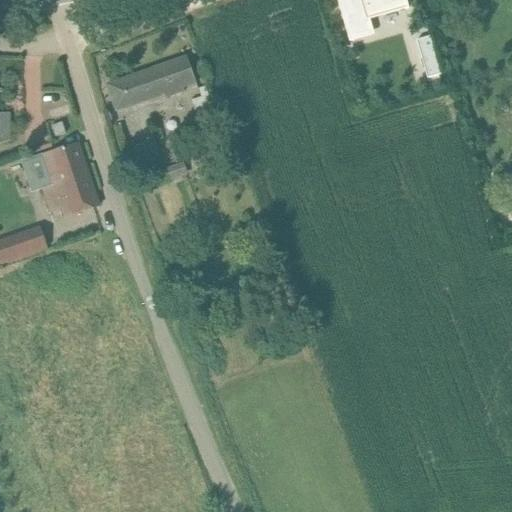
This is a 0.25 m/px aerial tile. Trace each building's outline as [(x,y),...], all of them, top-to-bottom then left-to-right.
[(340,0),(345,17),(342,18),(349,42),(353,41),(352,38),(370,33),(365,18),(407,6),(405,0),(340,0)] [(511,42),(511,38),(486,45),(500,91),(511,87),(511,42)] [(151,70),(107,85),(116,111),(135,104),(169,92),(171,97),(185,92),(183,87),(196,83),(194,75),(187,57),(151,69),(151,70)] [(226,145),(206,87),(199,89),(201,97),(193,100),(203,131),(208,130),(214,149),(226,145)] [(0,144),(11,141),(10,114),(9,114),(9,116),(0,115),(0,144)] [(66,133),(63,123),(52,126),(55,137),(66,133)] [(142,144),(131,148),(138,167),(141,175),(149,172),(151,179),(159,176),(157,170),(153,172),(150,163),(162,158),(154,136),(141,140),(142,144)] [(184,149),(180,139),(163,146),(167,156),(184,149)] [(79,144),(43,155),(23,161),(33,193),(42,189),(50,213),(61,210),(64,218),(99,206),(79,144)] [(20,161),(3,168),(2,167),(0,167),(0,182),(8,180),(7,179),(25,172),(20,161)] [(163,171),(166,179),(186,172),(183,163),(163,171)] [(0,262),(1,265),(48,249),(40,226),(0,239),(0,262)]
